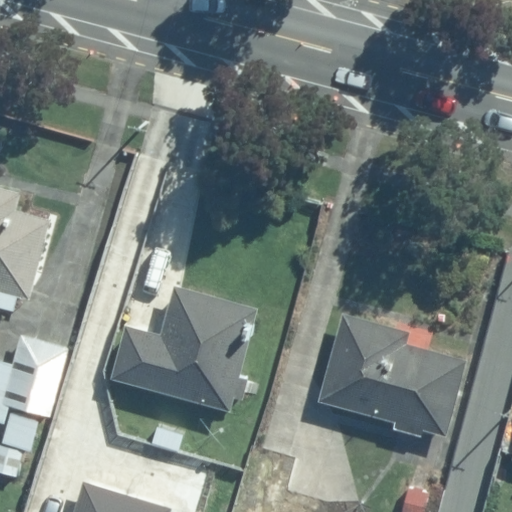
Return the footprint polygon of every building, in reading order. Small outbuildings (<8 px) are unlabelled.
[(0,305),(16,310),(20,294),(32,298),(54,224),(21,214),(26,195),(0,187),(0,305)] [(132,326),(117,379),(235,412),(263,312),(179,288),(165,336),(132,326)] [(411,335),(340,317),(317,404),(396,425),(394,433),(425,441),(427,430),(451,436),(470,363),(408,347),(411,335)] [(35,456),(46,418),(54,421),(74,349),(23,335),(14,367),(0,363),(0,422),(1,423),(0,427),(0,472),(17,477),(24,452),(35,456)] [(142,421),(67,403),(51,467),(126,485),(142,421)] [(302,459),(256,447),(239,511),(289,511),(288,511),(302,459)]
